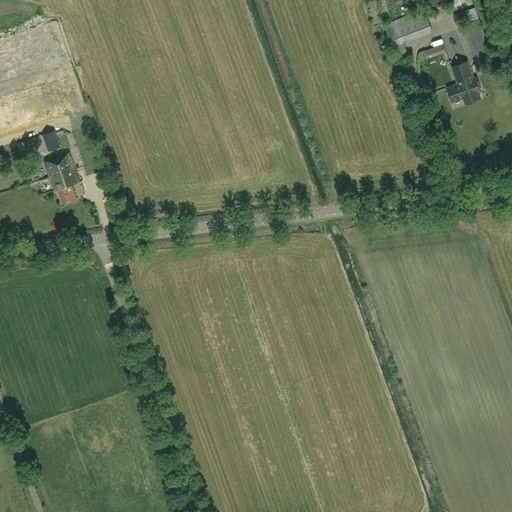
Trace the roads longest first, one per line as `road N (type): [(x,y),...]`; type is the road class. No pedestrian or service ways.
road 1 (tertiary): [(104,239),(511,193)]
road 2 (unclassified): [(205,511),(104,239)]
